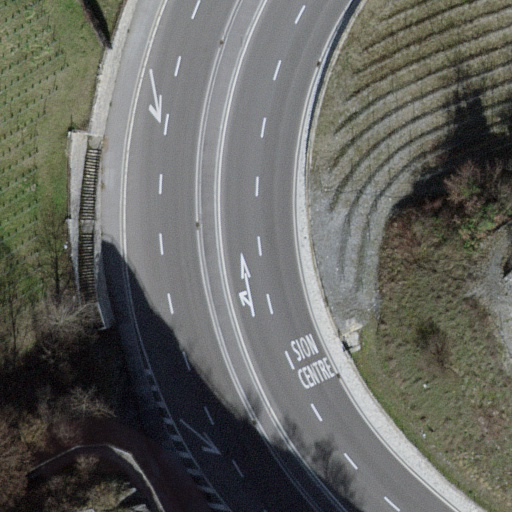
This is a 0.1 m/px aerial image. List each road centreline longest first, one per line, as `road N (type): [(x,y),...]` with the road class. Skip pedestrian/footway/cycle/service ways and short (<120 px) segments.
road 1 (secondary): [(390,511),(340,461),(271,337),(249,231),(251,135),(263,67),(289,0)]
road 2 (secondary): [(214,0),(170,147),(167,251),(195,389),(251,511)]
